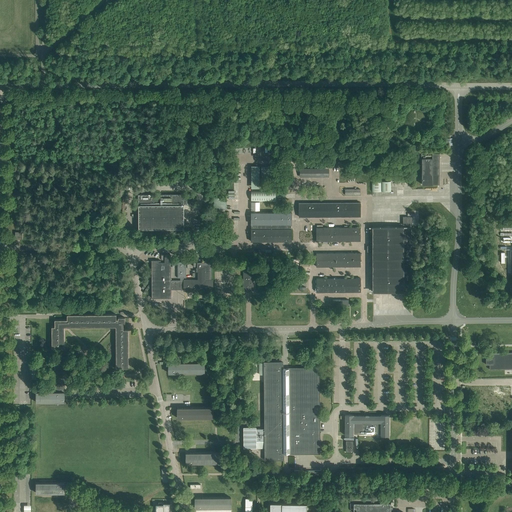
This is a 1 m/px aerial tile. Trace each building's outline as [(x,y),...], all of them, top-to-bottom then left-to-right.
[(433,184),(440,184),(440,159),(440,153),(432,153),(421,153),(421,158),(422,158),(422,173),(422,184),(433,184)] [(251,188),(259,188),(259,166),(251,166),(251,188)] [(261,178),(275,178),(275,166),(261,166),(261,178)] [(306,169),(302,169),(302,177),(329,177),(329,169),(328,167),(326,167),(326,169),(306,169)] [(381,191),(381,181),(372,181),(372,191),(381,191)] [(391,191),(391,181),(382,181),(382,191),(391,191)] [(276,201),(276,190),(251,190),(251,201),(260,201),(276,201)] [(184,228),(184,205),(184,204),(194,204),(194,194),(162,194),(138,195),(138,197),(138,204),(139,229),(139,233),(184,233),(184,228)] [(227,195),(214,195),(214,209),(227,209),(227,195)] [(260,202),(251,202),(251,210),(260,210),(260,202)] [(307,216),(307,217),(360,216),(360,202),(307,203),(299,203),(299,217),(307,216)] [(291,241),(292,212),(251,212),(251,241),(291,241)] [(373,291),(407,291),(411,291),(410,227),(409,227),(409,225),(415,225),(415,216),(403,216),(403,225),(408,225),(408,227),(369,227),(369,228),(369,246),(367,246),(367,251),(372,251),(372,261),(370,261),(370,264),(373,264),(373,291)] [(344,227),(316,227),(316,231),(316,241),(360,241),(360,227),(348,227),(347,226),(344,226),(344,227)] [(316,253),(316,257),(316,266),(361,266),(360,253),(316,253)] [(184,289),(184,291),(213,291),(213,280),(212,280),(212,268),(213,268),(213,262),(197,262),(197,268),(198,268),(198,280),(184,280),(183,280),(183,278),(186,277),(186,262),(178,262),(178,278),(180,278),(180,280),(171,280),(171,255),(165,255),(165,262),(160,262),(160,260),(158,260),(158,262),(152,262),(152,263),(152,298),(171,298),(171,289),(184,289)] [(243,266),(244,290),(251,290),(253,290),(253,266),(243,266)] [(316,278),(316,282),(316,292),(361,292),(361,278),(316,278)] [(123,327),(123,323),(125,323),(125,317),(118,317),(118,319),(116,319),(116,314),(67,315),(67,320),(55,320),(55,327),(52,327),(52,349),(64,349),(64,327),(116,327),(116,368),(129,368),(128,330),(123,330),(123,327)] [(511,368),(511,352),(489,353),(489,358),(486,358),(486,364),(489,364),(490,369),(511,368)] [(204,373),(204,362),(169,363),(169,373),(204,373)] [(284,453),(319,453),(319,423),(319,368),(283,368),(283,362),(264,362),(264,363),(260,363),(260,375),(265,374),(265,429),(256,429),(256,427),(244,428),(244,447),(256,447),(256,441),(265,441),(265,459),(284,459),(284,453)] [(64,392),(64,370),(54,370),(54,392),(64,392)] [(64,402),(65,395),(65,392),(64,392),(54,392),(36,392),(36,402),(64,402)] [(213,418),(213,407),(177,408),(177,418),(213,418)] [(381,435),(389,435),(389,415),(381,415),(381,416),(368,416),(369,415),(366,415),(366,416),(353,416),(353,415),(345,415),(345,435),(353,435),(353,434),(358,434),(381,434),(381,435)] [(186,463),(222,463),(222,452),(186,453),(186,463)] [(65,493),(65,489),(65,483),(36,483),(36,493),(65,493)] [(231,508),(231,497),(195,498),(195,508),(231,508)] [(390,511),(391,503),(387,503),(387,502),(385,502),(385,503),(354,503),(353,511),(390,511)] [(155,511),(169,511),(170,503),(163,503),(163,504),(156,504),(155,511)] [(306,511),(307,503),(270,503),(270,511),(271,511),(306,511)]
